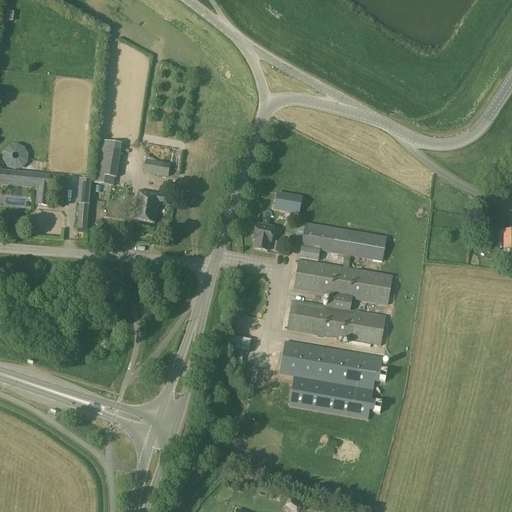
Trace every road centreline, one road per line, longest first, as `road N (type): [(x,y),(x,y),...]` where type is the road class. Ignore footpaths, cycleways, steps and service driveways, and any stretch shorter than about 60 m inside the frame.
road 1 (unclassified): [(212,270),(0,248)]
road 2 (tertiary): [(212,270),(268,107)]
road 3 (secondary): [(158,419),(0,374)]
road 4 (secondary): [(0,374),(152,436)]
road 5 (tertiary): [(375,118),(243,43)]
road 6 (tertiary): [(398,130),(429,144),(459,142),(480,127),(511,79)]
